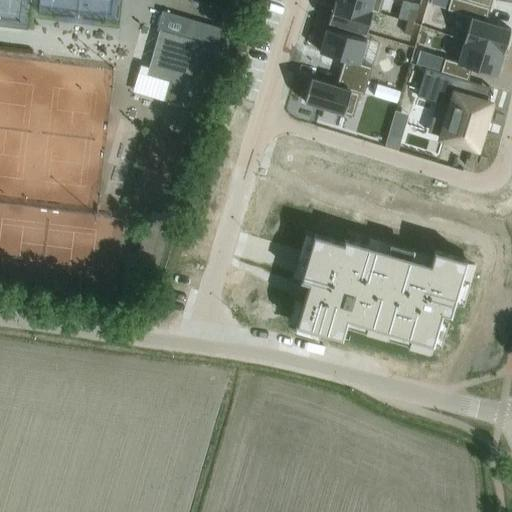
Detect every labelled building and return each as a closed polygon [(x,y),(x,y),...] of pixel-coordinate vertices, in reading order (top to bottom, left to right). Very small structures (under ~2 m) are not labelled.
[(226,49),(231,32),(238,8),(215,1),(211,0),(198,0),(192,20),(164,12),(164,11),(163,11),(158,28),(220,47),(226,49)] [(336,0),(334,0),(328,21),(366,32),(372,12),(372,11),(336,0)] [(336,0),(372,11),(372,12),(379,14),(383,0),(336,0)] [(464,0),(449,0),(447,10),(471,17),(464,39),(504,51),(511,29),(486,21),(490,8),(464,0)] [(410,10),(407,21),(415,24),(418,12),(410,10)] [(407,21),(403,33),(411,35),(415,24),(407,21)] [(326,27),(319,51),(344,59),(340,72),(368,80),(372,67),(359,63),(366,39),(326,27)] [(201,111),(220,47),(158,28),(157,30),(158,30),(159,29),(160,30),(147,74),(174,82),(186,85),(180,104),(201,111)] [(444,58),(440,72),(468,80),(472,67),(497,74),(504,51),(464,39),(457,62),(444,58)] [(425,67),(416,95),(437,102),(441,103),(434,128),(444,131),(442,136),(476,146),(489,104),(485,103),(467,98),(472,81),(468,80),(440,72),(425,67)] [(311,77),(304,101),(353,116),(360,93),(363,94),(368,80),(340,72),(336,85),(311,77)] [(388,137),(386,145),(397,149),(399,141),(388,137)] [(313,232),(298,283),(307,286),(304,296),(314,299),(308,318),(351,331),(350,333),(429,357),(442,314),(452,317),(470,259),(434,248),(432,253),(345,227),(341,240),(313,232)]
